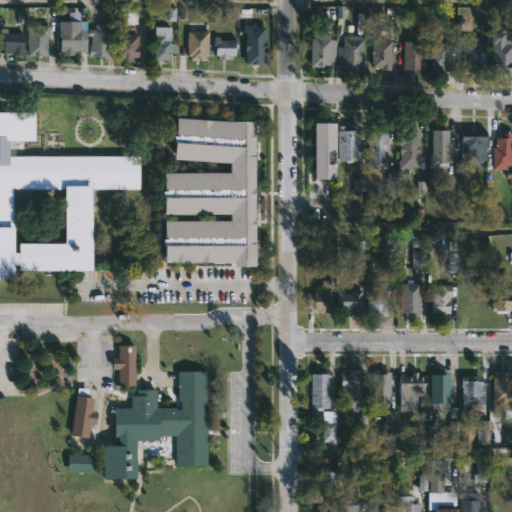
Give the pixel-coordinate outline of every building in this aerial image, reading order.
[(77,8),(77,21),(79,21),(77,51),(71,51),(71,55),(62,55),(62,51),(57,51),(57,43),(56,43),(56,21),(60,21),(60,11),(68,11),(69,7),(77,8)] [(108,23),(107,57),(86,56),(86,45),(89,45),(89,36),(86,36),(86,29),(93,29),(93,23),(108,23)] [(250,23),(254,24),(254,26),(263,26),(264,49),(262,49),(262,64),(244,64),(244,51),(242,51),(244,32),(242,32),(242,23),(250,23)] [(38,55),(25,55),(26,24),(48,24),(48,36),(45,36),(45,55),(38,55)] [(169,26),(169,59),(152,59),(153,26),(169,26)] [(22,33),(21,55),(10,54),(10,52),(0,52),(0,28),(6,28),(6,32),(22,33)] [(207,30),(207,56),(205,56),(205,60),(188,60),(188,55),(186,55),(185,48),(186,30),(207,30)] [(511,73),(490,72),(492,31),(506,32),(506,39),(511,39),(511,73)] [(137,34),(136,56),(131,56),(131,61),(119,61),(119,56),(117,56),(117,33),(137,34)] [(329,33),(329,49),(334,49),(334,61),(329,61),(329,66),(309,66),(309,37),(312,37),(312,33),(329,33)] [(451,41),(450,71),(430,70),(431,33),(441,33),(441,41),(451,41)] [(363,36),(361,68),(341,67),(341,65),(336,65),(338,38),(342,38),(342,35),(363,36)] [(217,36),(217,39),(235,40),(235,48),(234,48),(233,54),(231,54),(231,59),(217,59),(217,55),(213,55),(213,48),(211,48),(211,39),(212,36),(217,36)] [(480,61),(480,67),(472,67),(472,71),(461,71),(462,37),(488,38),(488,62),(480,61)] [(390,40),(389,69),(379,69),(379,64),(370,64),(371,39),(390,40)] [(423,41),(423,69),(403,69),(404,40),(423,41)] [(9,140),(8,150),(3,150),(3,156),(138,156),(137,189),(11,189),(10,279),(0,279),(0,111),(32,112),(32,140),(9,140)] [(254,121),(175,120),(175,137),(173,137),(173,161),(228,162),(228,173),(163,172),(163,190),(210,190),(210,197),(162,197),(162,214),(228,215),(228,221),(163,221),(162,263),(253,264),(254,121)] [(331,146),(331,157),(305,155),(304,121),(330,120),(331,146)] [(357,124),(357,130),(358,130),(359,160),(351,160),(351,162),(336,161),(335,130),(337,130),(337,125),(344,125),(344,129),(350,129),(350,124),(357,124)] [(413,170),(399,169),(400,129),(420,129),(419,167),(413,167),(413,170)] [(447,129),(447,151),(453,152),(453,161),(447,161),(447,167),(428,166),(428,154),(430,154),(430,129),(447,129)] [(385,168),(367,168),(366,135),(371,135),(371,130),(385,130),(385,168)] [(487,130),(486,161),(479,161),(479,156),(469,156),(469,158),(461,158),(461,130),(487,130)] [(511,132),(511,148),(511,164),(507,164),(507,169),(492,168),(493,146),(495,146),(495,137),(503,137),(503,132),(511,132)] [(364,191),(364,180),(352,180),(352,191),(364,191)] [(394,264),(378,265),(377,236),(394,236),(394,264)] [(413,267),(411,267),(411,240),(424,240),(424,267),(413,267)] [(507,270),(508,299),(511,299),(511,308),(508,308),(508,311),(496,311),(496,309),(491,309),(491,281),(496,281),(496,270),(507,270)] [(419,283),(418,316),(408,315),(408,312),(399,312),(400,283),(404,283),(404,275),(412,275),(412,283),(419,283)] [(381,316),(365,316),(365,285),(370,285),(370,278),(388,278),(388,297),(386,297),(386,316),(381,316)] [(331,280),(330,313),(320,313),(320,310),(312,310),(312,306),(306,306),(306,293),(320,293),(321,279),(331,280)] [(449,313),(431,314),(431,288),(436,288),(436,285),(440,285),(440,284),(451,284),(452,297),(449,297),(449,313)] [(360,290),(360,312),(351,312),(351,308),(336,308),(336,293),(350,293),(350,290),(360,290)] [(134,345),(134,386),(117,385),(118,369),(112,369),(112,357),(118,357),(118,345),(134,345)] [(359,370),(358,412),(341,412),(341,403),(340,403),(340,374),(349,374),(349,370),(359,370)] [(205,372),(205,413),(213,414),(213,430),(207,430),(206,466),(175,465),(175,436),(159,436),(158,440),(135,440),(135,465),(137,465),(137,479),(101,478),(102,446),(113,446),(114,407),(127,408),(127,398),(130,398),(130,395),(136,395),(136,389),(155,390),(155,392),(162,392),(162,404),(155,404),(155,407),(175,407),(175,401),(176,401),(177,371),(205,372)] [(323,411),(310,411),(311,373),(319,373),(319,371),(330,371),(329,408),(323,408),(323,411)] [(511,371),(511,376),(511,418),(502,418),(502,410),(491,410),(493,371),(511,371)] [(416,372),(416,375),(422,375),(422,398),(397,398),(398,375),(410,376),(410,372),(416,372)] [(431,403),(430,374),(450,373),(450,403),(431,403)] [(387,404),(370,404),(370,374),(388,374),(387,404)] [(459,405),(459,376),(480,376),(480,405),(459,405)] [(96,413),(94,424),(90,423),(87,438),(70,435),(75,396),(93,398),(92,412),(96,413)] [(335,411),(335,442),(322,442),(322,411),(335,411)] [(394,411),(386,412),(386,431),(395,431),(394,411)] [(456,445),(457,421),(447,420),(447,445),(456,445)] [(477,443),(488,442),(488,420),(476,421),(477,443)] [(473,447),(473,426),(461,426),(460,446),(473,447)] [(427,444),(436,445),(436,431),(428,431),(427,444)] [(93,472),(65,472),(66,455),(94,455),(93,472)] [(476,457),(475,482),(487,482),(487,457),(476,457)] [(446,475),(446,460),(429,460),(429,493),(443,493),(443,475),(446,475)] [(364,463),(350,464),(351,484),(365,483),(364,463)] [(321,489),(333,488),(333,470),(320,471),(321,489)] [(418,491),(426,491),(426,474),(418,474),(418,491)] [(480,500),(479,511),(458,511),(459,493),(478,493),(478,500),(480,500)] [(361,500),(360,511),(340,511),(341,500),(361,500)] [(398,511),(398,503),(419,503),(419,511),(398,511)]
